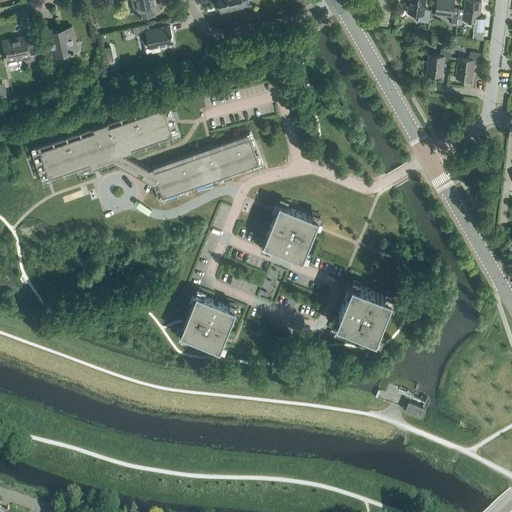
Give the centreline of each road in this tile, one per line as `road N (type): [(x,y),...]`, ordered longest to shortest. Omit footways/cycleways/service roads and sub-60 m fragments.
road 1 (tertiary): [(426,155),(333,0)]
road 2 (tertiary): [(511,303),(426,155)]
road 3 (residential): [(185,0),(205,32),(226,34),(298,18),(329,0)]
